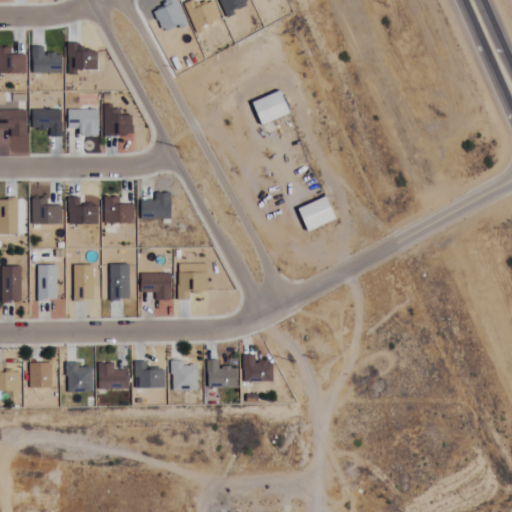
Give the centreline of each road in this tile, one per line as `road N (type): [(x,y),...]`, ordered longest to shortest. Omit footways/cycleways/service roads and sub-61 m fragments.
road 1 (residential): [(511,180),(225,331),(0,337)]
road 2 (residential): [(79,0),(254,318)]
road 3 (residential): [(280,305),(115,0)]
road 4 (residential): [(165,159),(104,173),(0,172)]
road 5 (tertiary): [(453,0),(511,137)]
